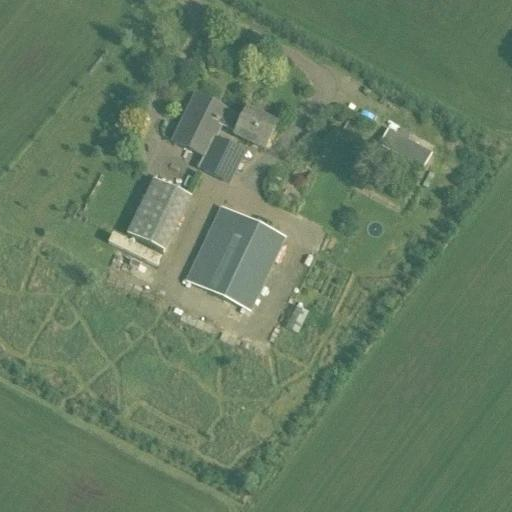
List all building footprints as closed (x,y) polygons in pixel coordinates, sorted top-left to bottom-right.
[(194,97),(171,144),(201,159),(196,172),(231,188),(245,155),(214,140),(219,128),(233,135),(232,137),(263,152),(276,126),(245,111),(241,119),(194,97)] [(421,172),(430,155),(387,131),(377,148),(421,172)] [(293,169),(311,158),(296,134),(278,144),(293,169)] [(127,237),(164,255),(191,202),(154,183),(127,237)] [(249,315),(284,239),(221,209),(185,284),(249,315)] [(164,283),(145,272),(155,255),(134,243),(113,280),(153,302),(164,283)] [(286,276),(273,317),(290,322),(302,281),(286,276)]
